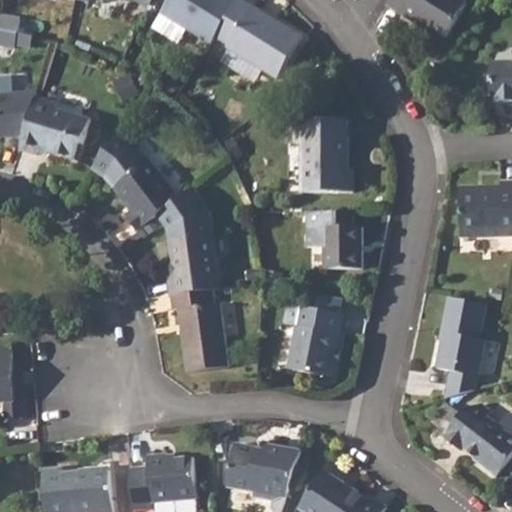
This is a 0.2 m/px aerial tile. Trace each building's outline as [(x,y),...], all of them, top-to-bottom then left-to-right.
[(129,0),(147,8),(150,0),(129,0)] [(186,32),(210,46),(213,40),(238,1),(236,0),(168,0),(151,32),(177,47),(186,32)] [(456,0),(387,0),(383,8),(414,26),(417,22),(443,37),(462,3),(456,0)] [(238,1),(213,40),(226,48),(224,51),(275,82),(302,40),(271,21),(268,26),(247,13),(250,8),(238,1)] [(1,17),(0,21),(0,31),(19,36),(22,21),(1,17)] [(19,36),(0,31),(0,46),(29,54),(32,39),(19,36)] [(511,62),(491,63),(491,105),(509,104),(509,101),(511,100),(511,62)] [(37,94),(0,95),(0,138),(23,138),(34,101),(37,94)] [(23,138),(19,151),(37,157),(38,151),(46,153),(48,157),(72,164),(78,147),(82,148),(90,125),(60,116),(55,107),(34,101),(23,138)] [(346,171),(345,126),(345,121),(292,122),(292,146),(299,146),(299,150),(299,194),(351,194),(351,171),(346,171)] [(125,221),(136,234),(149,225),(156,219),(177,202),(146,161),(144,163),(134,149),(116,137),(92,172),(105,182),(115,193),(116,192),(133,214),(125,221)] [(511,237),(511,183),(500,184),(500,188),(458,190),(461,239),(511,237)] [(168,279),(171,299),(214,292),(219,291),(207,214),(190,192),(177,202),(156,219),(167,232),(174,278),(168,279)] [(352,213),(305,213),(306,249),(323,249),(324,270),(362,271),(361,228),(352,229),(352,213)] [(214,292),(171,299),(173,313),(178,312),(189,375),(231,369),(220,304),(216,305),(214,292)] [(490,308),(450,300),(444,332),(450,334),(450,340),(444,343),(438,369),(453,372),(482,378),(490,342),(484,341),(490,308)] [(303,307),(290,371),(331,379),(343,316),(303,307)] [(0,401),(3,402),(3,419),(24,418),(21,385),(13,386),(12,374),(10,350),(0,350),(0,401)] [(489,418),(493,412),(483,405),(463,411),(443,439),(461,452),(463,450),(481,463),(480,466),(497,479),(511,458),(511,414),(508,415),(499,426),(489,418)] [(267,451),(255,449),(234,445),(226,486),(252,493),(251,498),(272,503),(271,509),(272,511),(283,511),(302,453),(269,446),(267,451)] [(149,468),(131,471),(135,510),(154,508),(154,503),(197,500),(195,459),(170,461),(169,456),(148,457),(149,468)] [(60,468),(41,470),(45,511),(112,511),(109,472),(78,474),(78,472),(61,473),(60,468)] [(302,507),(310,511),(384,511),(388,507),(371,495),(369,498),(327,471),(302,507)]
